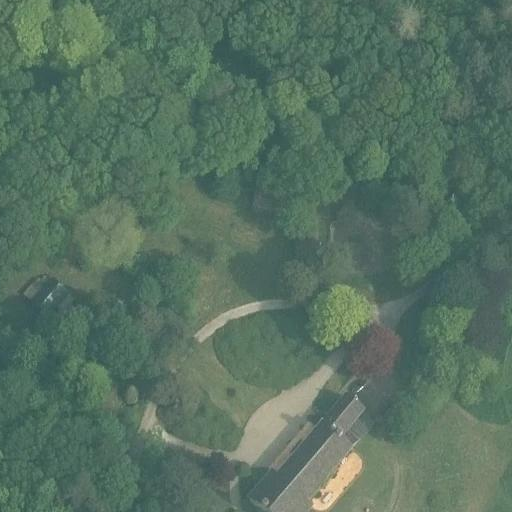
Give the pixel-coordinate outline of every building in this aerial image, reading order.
[(276,194),(277,190),(281,190),(283,171),(257,167),(255,189),(276,194)] [(255,192),(253,212),(278,215),(280,195),(255,192)] [(321,277),(320,243),(294,244),(295,278),(321,277)] [(43,274),(21,296),(46,320),(67,298),(43,274)] [(358,442),(346,432),(362,413),(346,399),(277,479),(273,475),(248,503),(257,510),(256,511),(306,511),(310,507),(306,503),(358,442)]
